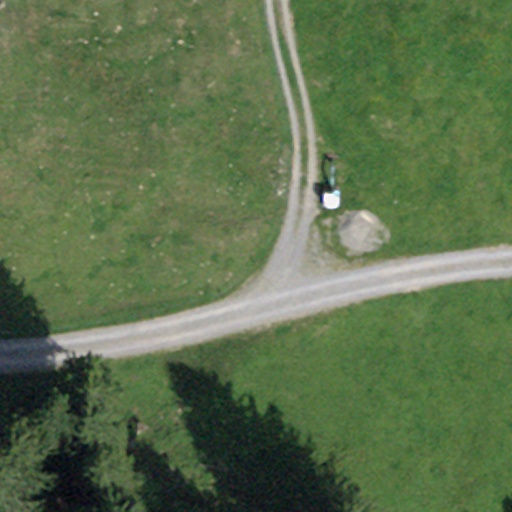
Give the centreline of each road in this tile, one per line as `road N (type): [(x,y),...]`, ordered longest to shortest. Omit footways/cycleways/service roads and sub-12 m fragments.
road 1 (track): [(272,309),(308,132),(277,0)]
road 2 (track): [(0,372),(14,376),(272,309)]
road 3 (track): [(272,309),(511,287)]
